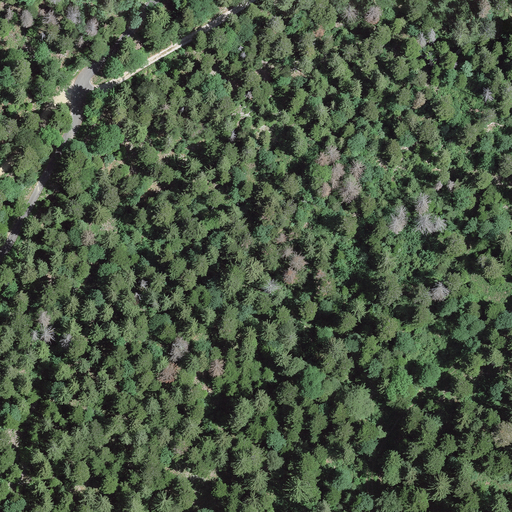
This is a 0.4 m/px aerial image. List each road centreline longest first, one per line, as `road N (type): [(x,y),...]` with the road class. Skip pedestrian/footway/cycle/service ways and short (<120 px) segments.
road 1 (unclassified): [(0,260),(63,148),(82,81),(157,0)]
road 2 (track): [(0,171),(64,99),(240,0)]
